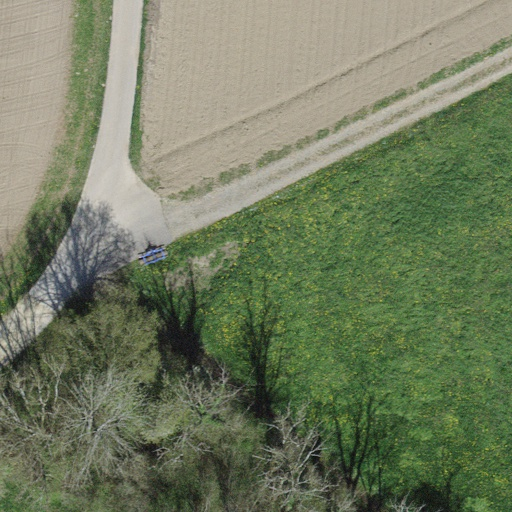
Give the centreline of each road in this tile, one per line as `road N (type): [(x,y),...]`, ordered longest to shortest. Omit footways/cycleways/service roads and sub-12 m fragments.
road 1 (track): [(60,278),(511,59)]
road 2 (track): [(0,341),(60,278),(93,225),(110,164),(127,0)]
